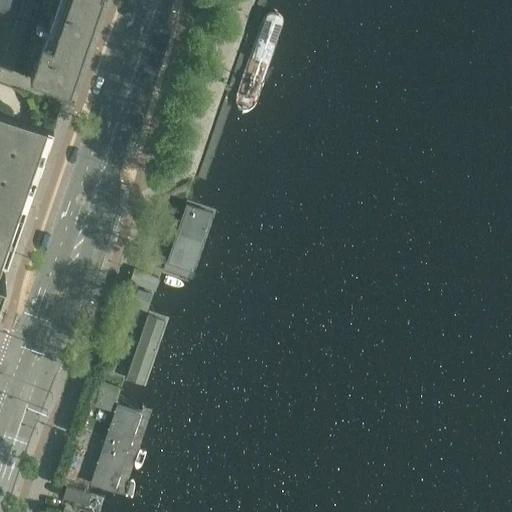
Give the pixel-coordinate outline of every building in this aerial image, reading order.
[(0,0),(0,10),(10,13),(12,5),(0,0)] [(34,0),(33,0),(22,0),(20,6),(31,9),(34,0)] [(55,0),(29,76),(69,90),(100,0),(55,0)] [(31,9),(20,6),(17,15),(28,18),(31,9)] [(26,23),(16,19),(12,28),(23,32),(26,23)] [(23,32),(12,28),(9,38),(20,41),(23,32)] [(20,41),(9,38),(6,47),(17,51),(20,41)] [(17,51),(6,47),(3,56),(13,60),(17,51)] [(13,60),(3,56),(0,64),(0,65),(10,69),(13,60)] [(0,282),(53,129),(0,111),(0,282)] [(184,207),(162,274),(177,279),(199,212),(184,207)] [(153,289),(158,277),(133,268),(128,280),(153,289)] [(134,295),(149,300),(151,293),(136,288),(134,295)] [(164,321),(147,315),(126,377),(143,383),(164,321)] [(113,399),(118,385),(95,377),(87,401),(88,401),(102,407),(106,396),(113,399)] [(140,412),(116,404),(90,482),(114,490),(140,412)] [(83,502),(87,491),(66,485),(63,496),(83,502)]
